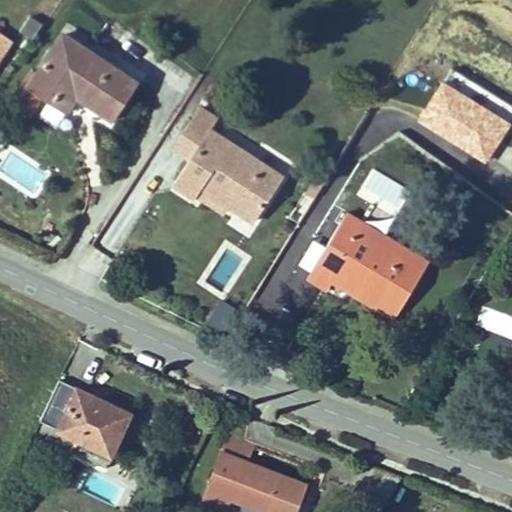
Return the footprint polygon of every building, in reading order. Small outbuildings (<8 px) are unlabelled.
[(77,62),(88,47),(60,28),(51,44),(77,62)] [(104,80),(77,62),(51,44),(30,30),(1,72),(0,74),(0,83),(11,91),(37,109),(48,92),(81,113),(104,80)] [(0,107),(1,108),(11,91),(0,83),(0,74),(1,72),(0,71),(0,107)] [(220,208),(247,161),(171,120),(177,110),(161,100),(142,132),(158,142),(152,152),(138,176),(160,189),(166,179),(220,208)] [(158,142),(142,132),(136,142),(152,152),(158,142)] [(360,289),(382,249),(317,211),(321,202),(302,191),(272,239),(360,289)] [(382,249),(387,240),(321,202),(317,211),(382,249)] [(261,257),(265,259),(281,269),(287,260),(354,299),(360,289),(272,239),(261,257)] [(226,336),(239,309),(218,299),(205,326),(226,336)] [(511,362),(504,357),(483,386),(511,404),(511,362)] [(58,381),(55,392),(92,408),(98,398),(58,381)] [(39,448),(70,462),(92,408),(55,392),(37,384),(12,436),(39,448)] [(0,430),(0,446),(33,462),(39,448),(12,436),(0,430)] [(225,448),(249,457),(254,446),(230,437),(225,448)] [(179,454),(157,509),(163,511),(185,511),(193,499),(227,511),(228,511),(240,477),(179,454)] [(389,503),(398,477),(373,468),(364,494),(389,503)] [(228,511),(256,511),(265,487),(240,477),(228,511)]
